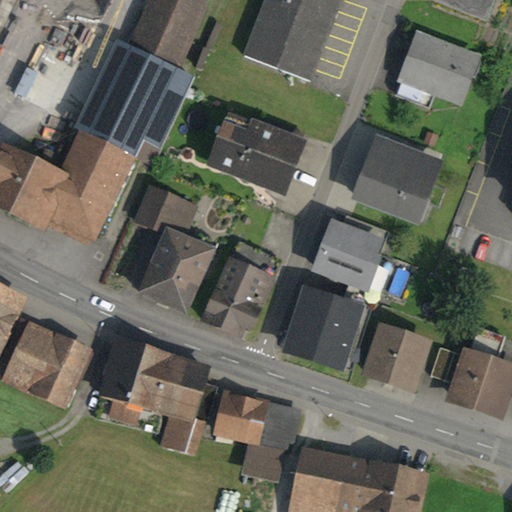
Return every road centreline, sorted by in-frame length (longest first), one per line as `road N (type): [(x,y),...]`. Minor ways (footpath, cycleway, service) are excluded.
road 1 (residential): [(257,368),(397,0)]
road 2 (secondary): [(257,368),(107,315),(0,263)]
road 3 (secondary): [(511,455),(257,368)]
